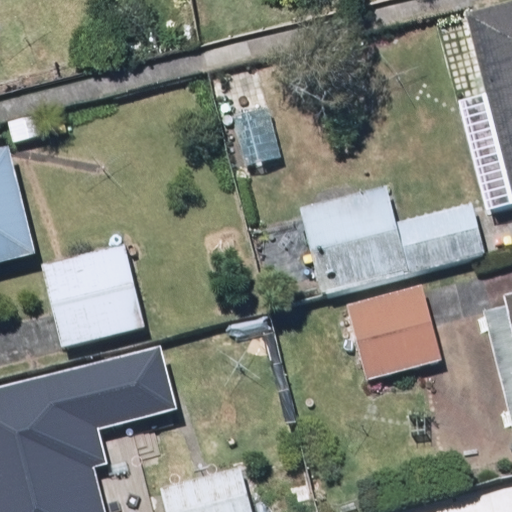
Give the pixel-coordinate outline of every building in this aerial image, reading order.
[(511,6),(455,20),(502,230),(511,228),(511,6)] [(266,113),(226,124),(238,170),(278,160),(266,113)] [(0,270),(28,263),(0,155),(0,270)] [(314,305),(483,261),(469,209),(390,230),(379,190),(291,213),(314,305)] [(133,257),(39,274),(54,353),(147,335),(133,257)] [(439,368),(417,287),(338,309),(360,390),(439,368)] [(511,303),(498,307),(511,365),(511,303)] [(162,354),(0,389),(0,511),(103,511),(85,430),(174,410),(162,354)] [(245,511),(236,472),(148,493),(152,511),(245,511)]
